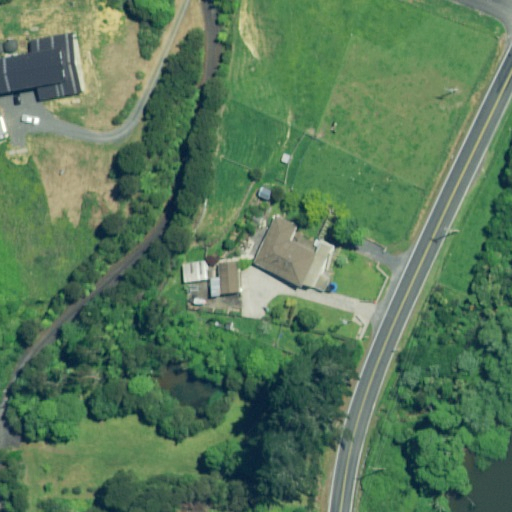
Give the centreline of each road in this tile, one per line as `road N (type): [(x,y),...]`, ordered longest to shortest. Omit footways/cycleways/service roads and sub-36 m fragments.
road 1 (tertiary): [(336,511),(350,421),(511,64)]
road 2 (unknown): [(200,0),(208,72),(182,174),(161,217),(108,280),(52,321),(0,399)]
